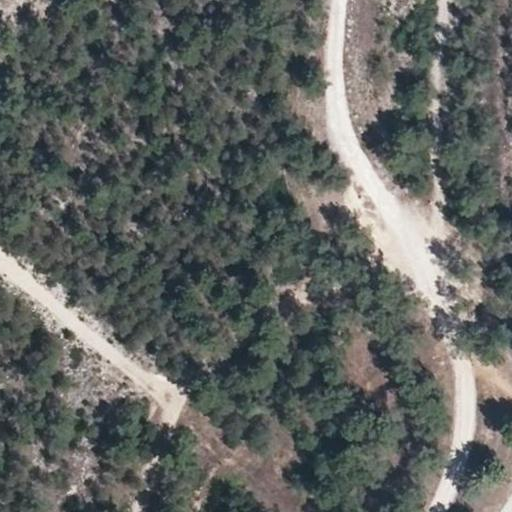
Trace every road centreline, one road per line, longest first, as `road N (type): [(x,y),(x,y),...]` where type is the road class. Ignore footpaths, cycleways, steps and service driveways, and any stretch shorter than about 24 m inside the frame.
road 1 (track): [(338,0),(334,111),(434,304),(462,386),(454,444),(429,511)]
road 2 (track): [(396,237),(334,296),(222,361),(172,425),(140,511)]
road 3 (track): [(419,278),(438,217),(436,82),(448,0)]
